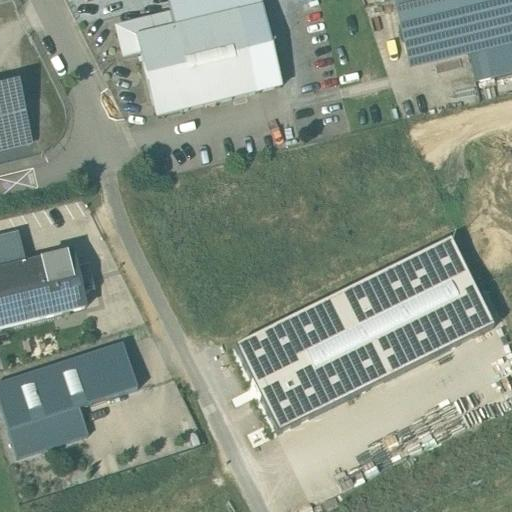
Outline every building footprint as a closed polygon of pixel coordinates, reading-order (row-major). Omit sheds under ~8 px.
[(511,0),(398,0),(392,2),(406,60),(511,34),(511,0)] [(168,15),(113,28),(121,61),(139,56),(135,40),(172,30),(168,15)] [(172,30),(135,40),(154,119),(253,95),(234,16),(172,30)] [(12,89),(0,92),(0,151),(26,145),(12,89)] [(0,239),(0,272),(24,267),(17,235),(0,239)] [(231,351),(273,437),(491,330),(448,244),(231,351)] [(24,267),(0,272),(0,329),(84,309),(81,295),(75,270),(72,256),(24,267)] [(89,293),(83,268),(75,270),(81,295),(89,293)] [(120,347),(0,385),(0,412),(16,461),(87,438),(78,410),(135,392),(120,347)]
